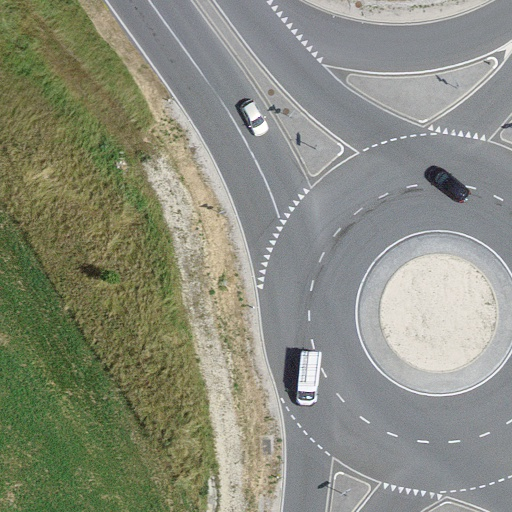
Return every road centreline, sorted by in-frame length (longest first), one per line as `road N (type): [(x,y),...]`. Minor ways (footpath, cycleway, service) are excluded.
road 1 (track): [(233,511),(232,445),(178,201),(14,0)]
road 2 (primary): [(150,0),(223,104),(314,283)]
road 3 (primary): [(511,18),(470,37),(387,48),(256,22)]
road 4 (primary): [(412,189),(256,22)]
road 5 (primary): [(320,364),(362,417),(391,434),(442,443)]
road 6 (primary): [(320,364),(308,511)]
road 7 (primary): [(412,189),(350,222),(314,283)]
road 8 (tertiary): [(511,75),(435,186)]
